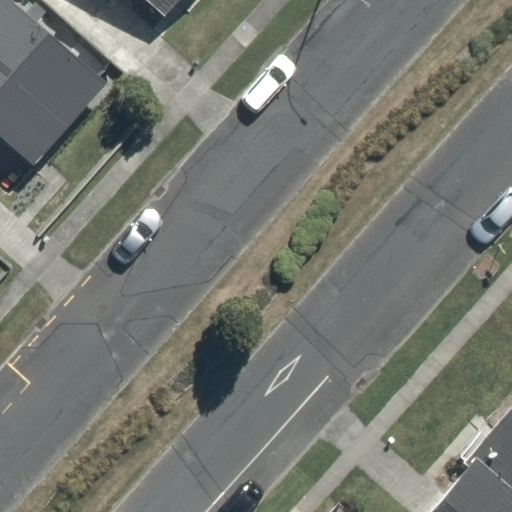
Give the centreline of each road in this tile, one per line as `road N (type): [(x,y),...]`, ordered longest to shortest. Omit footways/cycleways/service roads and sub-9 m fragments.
road 1 (tertiary): [(0,465),(413,0)]
road 2 (tertiary): [(511,123),(160,511)]
